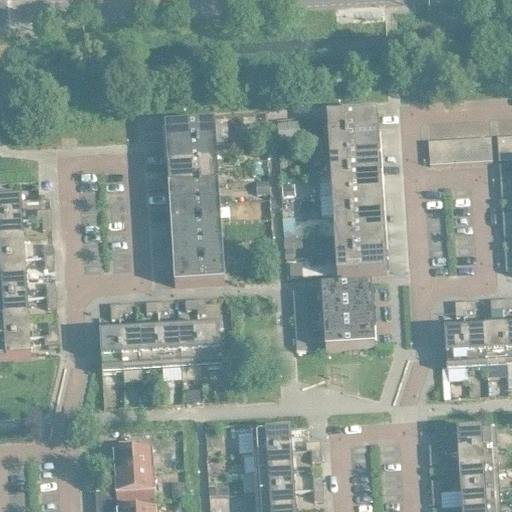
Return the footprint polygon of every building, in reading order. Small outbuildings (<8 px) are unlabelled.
[(335,117),(337,137),(381,135),(380,115),(380,114),(335,117)] [(301,123),(280,124),(281,140),(302,139),(301,123)] [(169,128),(171,148),(215,145),(213,124),(169,127),(169,128)] [(269,127),(259,128),(260,142),(270,142),(269,127)] [(337,137),(338,157),(382,154),(381,135),(337,137)] [(511,160),(511,137),(500,138),(502,162),(511,160)] [(494,139),(481,140),(483,163),(496,162),(494,139)] [(469,140),(457,141),(458,164),(470,164),(469,140)] [(481,140),(469,140),(470,164),(483,163),(481,140)] [(457,141),(444,142),(446,165),(458,164),(457,141)] [(446,165),(444,142),(431,143),(433,166),(446,165)] [(171,148),(172,167),(216,165),(215,145),(171,148)] [(338,157),(339,177),(383,174),(382,154),(338,157)] [(172,167),(173,187),(217,184),(216,165),(172,167)] [(339,177),(340,197),(384,194),(383,174),(339,177)] [(511,177),(503,178),(503,186),(511,185),(511,177)] [(272,182),(259,183),(260,195),(272,194),(272,182)] [(173,187),(174,207),(218,204),(217,184),(173,187)] [(297,185),(285,186),(286,198),(298,198),(297,185)] [(511,185),(503,186),(504,198),(511,197),(511,185)] [(340,197),(341,216),(386,214),(384,194),(340,197)] [(0,222),(26,221),(25,200),(0,201),(0,222)] [(218,204),(174,207),(179,285),(178,285),(178,287),(223,284),(218,204)] [(40,220),(45,220),(45,219),(55,219),(54,211),(40,211),(40,220)] [(341,216),(343,236),(387,233),(386,214),(341,216)] [(45,219),(45,220),(46,231),(56,231),(55,219),(45,219)] [(0,222),(0,241),(27,240),(26,221),(0,222)] [(298,224),(286,225),(287,240),(299,239),(298,224)] [(343,236),(344,256),(388,253),(387,233),(343,236)] [(299,239),(287,240),(288,250),(305,249),(304,239),(299,239)] [(0,241),(0,261),(28,260),(27,240),(0,241)] [(47,247),(48,259),(57,258),(57,246),(47,247)] [(297,252),(288,252),(288,260),(297,259),(297,252)] [(388,253),(344,256),(345,277),(390,274),(390,272),(389,272),(388,253)] [(57,258),(48,259),(48,271),(58,270),(57,258)] [(0,261),(0,281),(29,279),(28,260),(0,261)] [(305,264),(293,264),(293,277),(305,276),(305,264)] [(0,281),(0,300),(31,299),(29,279),(0,281)] [(49,286),(50,298),(60,297),(59,285),(49,286)] [(330,290),(331,310),(375,308),(374,288),(375,288),(375,287),(330,290)] [(296,293),(297,312),(307,312),(305,292),(296,293)] [(60,297),(50,298),(51,310),(60,309),(60,297)] [(0,300),(0,320),(32,318),(31,299),(0,300)] [(201,311),(201,315),(209,315),(208,300),(200,301),(201,311)] [(189,311),(201,311),(200,301),(188,302),(189,311)] [(506,310),(506,301),(494,301),(494,311),(506,310)] [(173,302),(161,303),(162,313),(174,312),(173,302)] [(479,302),(467,303),(467,313),(479,312),(479,302)] [(162,313),(161,303),(149,304),(150,314),(162,313)] [(467,313),(467,303),(458,304),(459,318),(468,318),(467,313)] [(134,305),(122,306),(123,315),(134,315),(134,305)] [(123,315),(122,306),(114,306),(114,321),(123,320),(123,315)] [(331,310),(332,330),(377,327),(375,308),(331,310)] [(297,312),(299,332),(308,332),(307,312),(297,312)] [(0,320),(0,339),(33,338),(32,318),(0,320)] [(52,325),(52,337),(62,336),(61,324),(52,325)] [(377,327),(332,330),(334,351),(379,348),(379,347),(378,347),(377,327)] [(223,328),(202,330),(204,368),(224,367),(225,367),(223,328)] [(202,330),(182,331),(185,369),(204,368),(202,330)] [(508,330),(488,331),(490,369),(510,368),(508,330)] [(182,331),(163,332),(165,371),(185,369),(182,331)] [(488,331),(468,332),(471,371),(490,369),(488,331)] [(163,332),(143,333),(146,372),(165,371),(163,332)] [(308,332),(299,332),(300,352),(309,351),(308,332)] [(471,371),(468,332),(448,333),(450,372),(452,372),(471,371)] [(143,333),(124,335),(126,373),(146,372),(143,333)] [(126,373),(124,335),(103,336),(105,375),(107,375),(107,374),(126,373)] [(52,337),(48,337),(48,345),(63,344),(62,336),(52,337)] [(33,338),(0,339),(0,360),(34,359),(33,338)] [(205,391),(189,392),(190,402),(190,406),(206,405),(205,391)] [(460,433),(462,453),(500,451),(499,432),(499,430),(460,433)] [(256,436),(257,455),(295,453),(294,432),(255,435),(255,436),(256,436)] [(117,454),(118,474),(157,472),(156,451),(143,452),(142,444),(143,444),(142,443),(129,444),(129,453),(117,454)] [(432,447),(433,455),(442,455),(447,455),(447,446),(432,447)] [(314,452),(315,464),(325,463),(324,451),(314,452)] [(462,453),(463,473),(501,471),(500,451),(462,453)] [(257,455),(258,475),(296,472),(295,453),(257,455)] [(442,455),(433,455),(433,467),(443,467),(442,455)] [(463,473),(464,493),(502,490),(501,471),(463,473)] [(118,474),(120,504),(159,501),(157,472),(118,474)] [(258,475),(259,494),(297,492),(296,472),(258,475)] [(316,479),(317,491),(327,490),(326,478),(316,479)] [(434,482),(435,494),(445,494),(444,482),(434,482)] [(187,484),(175,485),(176,499),(177,499),(188,499),(187,484)] [(327,490),(317,491),(318,503),(327,502),(327,490)] [(464,493),(465,511),(504,510),(502,490),(464,493)] [(259,494),(260,511),(292,511),(299,511),(297,492),(259,494)] [(445,494),(435,494),(436,506),(445,506),(445,494)] [(188,511),(188,499),(177,499),(177,511),(188,511)] [(120,504),(120,511),(159,511),(159,501),(120,504)]
